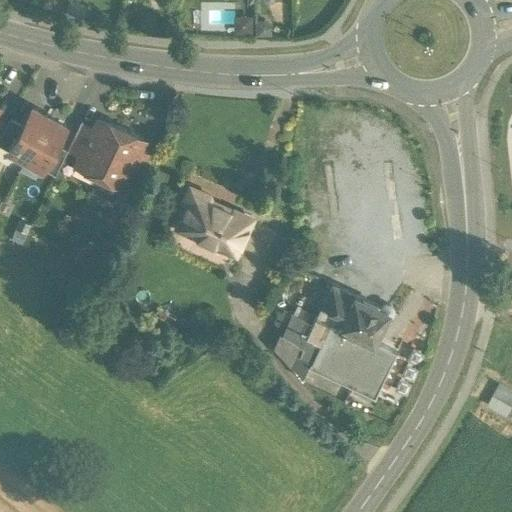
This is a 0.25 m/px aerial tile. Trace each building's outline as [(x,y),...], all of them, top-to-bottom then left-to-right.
[(48,117),(31,108),(21,126),(8,150),(25,160),(48,117)] [(48,117),(25,160),(42,169),(55,144),(65,126),(48,117)] [(98,117),(93,128),(80,155),(76,164),(98,175),(121,128),(98,117)] [(21,126),(10,120),(0,135),(0,146),(8,150),(21,126)] [(80,122),(68,149),(80,155),(93,128),(80,122)] [(121,128),(98,175),(121,186),(125,176),(138,150),(143,139),(121,128)] [(55,144),(42,169),(54,176),(67,151),(55,144)] [(138,150),(125,176),(136,182),(149,155),(138,150)] [(230,212),(206,200),(209,195),(188,185),(181,202),(186,204),(176,226),(233,253),(250,218),(231,209),(230,212)] [(380,308),(332,285),(313,325),(307,337),(320,344),(330,322),(373,342),(373,341),(384,317),(387,318),(389,317),(391,315),(392,313),(392,310),(392,308),(390,306),(387,305),(385,305),(382,306),(380,308)] [(289,319),(277,314),(273,322),(282,335),(289,319)] [(313,325),(291,314),(289,319),(282,335),(281,336),(298,357),(311,363),(320,344),(307,337),(313,325)] [(373,342),(330,322),(320,344),(311,363),(309,367),(374,397),(396,352),(373,341),(373,342)] [(298,357),(281,336),(273,348),(292,370),(292,369),(298,357)] [(311,363),(298,357),(292,369),(302,381),(309,367),(311,363)] [(511,414),(511,413),(511,389),(497,384),(490,406),(511,414)]
